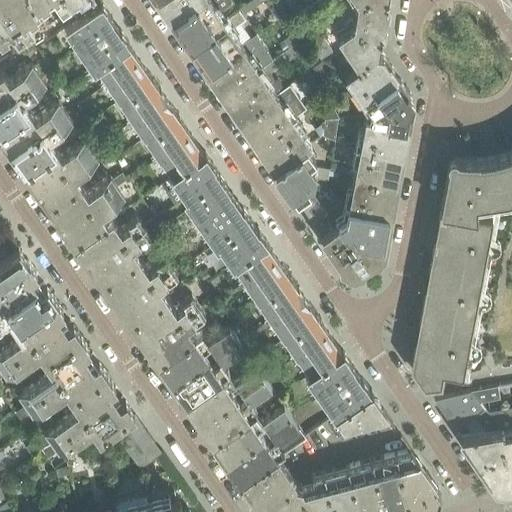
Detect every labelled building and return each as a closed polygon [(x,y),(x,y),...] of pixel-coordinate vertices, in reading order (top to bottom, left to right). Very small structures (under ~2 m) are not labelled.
[(39,9),(33,0),(0,0),(0,35),(10,28),(15,37),(31,26),(25,18),(39,9)] [(68,0),(33,0),(39,9),(40,10),(53,2),(57,8),(68,0)] [(158,0),(171,18),(196,0),(158,0)] [(244,18),(237,8),(248,0),(235,0),(218,11),(213,4),(219,0),(196,0),(171,18),(205,67),(250,35),(240,20),(244,18)] [(301,11),(293,0),(288,0),(284,3),(293,16),(301,11)] [(386,3),(386,0),(356,0),(352,24),(337,34),(357,64),(378,51),(381,31),(382,31),(386,29),(389,7),(387,3),(386,3)] [(119,28),(114,21),(109,14),(109,13),(101,1),(67,23),(72,30),(69,33),(88,60),(91,58),(94,63),(127,42),(128,41),(120,28),(119,28)] [(263,77),(309,45),(304,37),(302,37),(301,35),(296,28),(277,41),(282,49),(267,59),(250,35),(205,67),(239,116),(274,92),(263,77)] [(332,49),(319,29),(306,37),(316,52),(320,57),(332,49)] [(107,81),(139,59),(127,42),(94,63),(93,64),(102,77),(104,76),(107,81)] [(20,56),(15,49),(8,54),(13,61),(20,56)] [(412,96),(397,73),(382,52),(378,51),(357,64),(344,74),(366,107),(364,115),(407,122),(412,96)] [(134,89),(151,77),(139,59),(107,81),(111,87),(109,89),(116,99),(133,87),(134,89)] [(311,80),(331,66),(321,59),(314,64),(305,70),(311,80)] [(0,102),(41,74),(33,63),(10,80),(2,69),(1,69),(0,67),(0,102)] [(0,129),(30,108),(23,100),(47,83),(41,74),(0,102),(0,129)] [(132,118),(164,95),(160,89),(159,89),(151,77),(134,89),(133,87),(116,99),(125,113),(128,111),(132,118)] [(274,92),(239,116),(256,141),(274,166),(304,145),(308,142),(291,116),(274,92)] [(334,107),(331,95),(322,94),(310,103),(319,116),(334,107)] [(160,127),(178,115),(170,105),(171,104),(164,95),(132,118),(137,125),(135,126),(142,137),(158,125),(160,127)] [(87,119),(106,106),(103,101),(91,109),(87,104),(80,109),(87,119)] [(0,135),(11,151),(67,112),(60,102),(36,118),(30,108),(0,129),(0,135)] [(340,119),(334,107),(319,116),(324,122),(324,123),(333,125),(334,120),(340,119)] [(57,147),(50,138),(74,122),(67,112),(11,151),(24,170),(57,147)] [(161,155),(191,134),(178,115),(160,127),(158,125),(142,137),(151,150),(154,148),(159,155),(161,155)] [(396,181),(407,122),(364,115),(353,172),(396,181)] [(322,132),(324,123),(317,122),(315,131),(321,133),(322,132)] [(332,137),(333,125),(324,123),(322,132),(323,133),(332,137)] [(174,172),(203,152),(191,134),(161,155),(165,160),(161,162),(169,175),(174,172)] [(37,189),(93,150),(87,142),(64,158),(57,147),(24,170),(37,189)] [(304,145),(274,166),(295,197),(309,188),(303,179),(312,174),(313,166),(307,157),(311,155),(304,145)] [(493,250),(496,249),(498,246),(498,242),(497,239),(495,237),(492,236),(496,216),(499,201),(509,200),(511,198),(511,149),(509,151),(497,155),(485,157),(479,158),(466,158),(453,157),(453,158),(450,160),(449,160),(438,221),(440,225),(437,242),(433,244),(428,273),(430,277),(427,294),(423,296),(418,325),(421,329),(417,346),(414,348),(411,364),(423,382),(439,380),(441,369),(461,373),(461,378),(463,377),(465,375),(466,374),(470,354),(473,354),(476,353),(478,350),(479,346),(478,343),(475,341),(473,339),(480,302),(483,302),(486,301),(488,298),(489,294),(488,291),(485,289),(482,288),(489,251),(493,250)] [(83,185),(76,177),(100,160),(93,150),(37,189),(50,208),(83,185)] [(219,174),(212,163),(213,162),(204,151),(203,152),(174,172),(179,179),(176,181),(186,197),(219,174)] [(126,163),(122,155),(116,159),(121,166),(126,163)] [(343,170),(345,162),(332,159),(330,168),(343,170)] [(317,166),(315,177),(327,179),(329,168),(317,166)] [(63,226),(119,188),(128,181),(121,171),(111,177),(113,179),(89,194),(83,185),(50,208),(63,226)] [(385,240),(396,181),(353,172),(346,208),(335,215),(339,220),(346,229),(352,226),(357,234),(385,240)] [(250,218),(219,174),(186,197),(185,198),(215,241),(217,239),(250,218)] [(109,223),(102,214),(126,197),(119,188),(63,226),(77,246),(109,223)] [(309,188),(295,197),(302,207),(320,233),(339,220),(335,215),(317,196),(309,188)] [(88,262),(142,224),(153,217),(142,201),(113,220),(109,223),(77,246),(88,262)] [(266,239),(258,228),(257,228),(250,218),(217,239),(228,255),(206,271),(210,278),(232,262),(264,240),(266,239)] [(383,251),(385,240),(357,234),(352,226),(346,229),(339,220),(320,233),(346,271),(353,272),(383,251)] [(138,255),(130,243),(136,239),(137,240),(148,233),(142,224),(88,262),(101,281),(138,255)] [(247,278),(277,258),(264,240),(232,262),(240,274),(242,272),(247,278)] [(0,279),(28,260),(18,246),(0,257),(0,279)] [(116,302),(169,264),(162,253),(151,261),(152,263),(146,267),(138,255),(101,281),(116,302)] [(272,288),(289,276),(277,258),(247,278),(245,280),(248,285),(246,287),(256,302),(273,290),(272,288)] [(0,335),(17,324),(54,298),(46,286),(40,290),(35,283),(30,276),(36,272),(28,260),(0,279),(0,335)] [(165,295),(157,283),(163,279),(164,280),(175,273),(169,264),(116,302),(128,320),(165,295)] [(270,317),(303,294),(297,287),(289,276),(272,288),(273,290),(256,302),(263,311),(266,309),(270,317)] [(143,341),(196,304),(189,294),(178,302),(179,303),(173,307),(165,295),(128,320),(143,341)] [(298,325),(316,314),(308,303),(303,294),(270,317),(275,323),(272,324),(283,339),(300,328),(298,325)] [(5,376),(38,353),(44,361),(80,336),(72,324),(66,328),(57,314),(62,310),(54,298),(17,324),(26,336),(0,353),(0,372),(2,371),(5,376)] [(192,335),(185,323),(191,319),(192,321),(203,313),(196,304),(143,341),(156,360),(192,335)] [(298,353),(328,331),(316,314),(298,325),(300,328),(283,339),(289,347),(291,346),(296,354),(298,353)] [(208,353),(203,347),(209,343),(214,349),(235,335),(228,324),(206,339),(200,330),(192,335),(156,360),(170,380),(208,353)] [(311,371),(341,350),(328,331),(298,353),(301,358),(299,360),(308,373),(311,371)] [(227,369),(221,361),(242,345),(235,335),(214,349),(219,356),(213,360),(208,353),(170,380),(183,399),(227,369)] [(107,373),(98,361),(92,366),(83,351),(88,347),(80,336),(44,361),(52,373),(19,395),(25,404),(31,413),(64,391),(70,400),(107,373)] [(361,377),(356,370),(350,362),(351,362),(342,349),(341,350),(311,371),(315,377),(311,379),(330,408),(335,405),(339,411),(370,389),(361,377)] [(235,393),(231,387),(237,382),(241,389),(263,374),(255,364),(233,378),(227,369),(183,399),(197,419),(235,393)] [(112,427),(133,411),(124,399),(119,403),(109,389),(115,385),(107,373),(70,400),(76,407),(33,439),(35,441),(40,448),(41,450),(52,442),(58,451),(90,429),(96,437),(112,427)] [(255,409),(249,401),(271,386),(263,374),(241,389),(246,396),(240,400),(235,393),(197,419),(212,440),(255,409)] [(488,388),(475,390),(483,402),(495,399),(493,387),(488,388)] [(385,411),(371,391),(370,389),(339,411),(335,414),(342,423),(385,411)] [(475,390),(435,399),(460,435),(500,427),(488,409),(483,402),(475,390)] [(0,417),(12,408),(6,399),(0,403),(0,417)] [(263,433),(259,427),(265,423),(269,429),(291,414),(283,403),(261,418),(255,409),(212,440),(225,459),(263,433)] [(504,450),(474,456),(489,478),(494,484),(501,486),(511,483),(511,405),(497,408),(488,409),(500,427),(504,450)] [(118,435),(139,421),(133,411),(112,427),(118,435)] [(276,453),(306,434),(291,414),(269,429),(274,436),(268,441),(263,433),(225,459),(239,479),(276,453)] [(125,445),(146,431),(139,421),(118,435),(125,445)] [(500,427),(460,435),(474,456),(504,450),(500,427)] [(131,454),(152,439),(146,431),(125,445),(131,454)] [(139,465),(160,450),(152,439),(131,454),(139,465)] [(35,441),(28,446),(33,453),(40,448),(35,441)] [(410,447),(371,458),(384,511),(395,511),(428,503),(436,501),(440,491),(410,447)] [(276,453),(239,479),(249,492),(248,493),(258,507),(291,484),(296,483),(295,480),(276,453)] [(384,511),(371,458),(322,472),(332,511),(384,511)] [(332,511),(322,472),(310,475),(312,480),(296,483),(291,484),(258,507),(261,511),(332,511)] [(189,511),(189,509),(182,511),(178,497),(153,502),(151,497),(144,499),(146,505),(117,511),(189,511)] [(11,511),(6,500),(0,503),(0,511),(11,511)]
